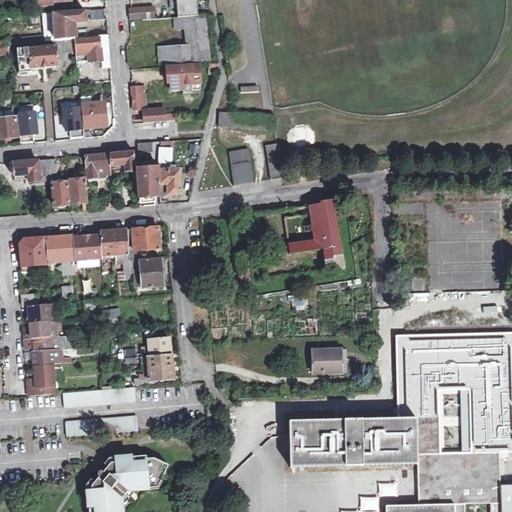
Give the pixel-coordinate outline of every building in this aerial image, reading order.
[(199,14),(197,0),(170,0),(171,7),(178,7),(179,16),(186,16),(199,14)] [(92,20),(108,18),(107,7),(91,9),(92,20)] [(131,21),(155,19),(154,8),(130,10),(131,21)] [(56,40),(75,38),(74,23),(87,22),(86,10),(54,13),(55,23),(56,28),(45,29),(45,33),(46,41),(56,40)] [(43,12),(44,24),(55,23),(54,13),(54,11),(43,12)] [(186,16),(187,28),(189,46),(190,62),(210,60),(206,14),(199,14),(186,16)] [(177,29),(187,28),(186,16),(179,16),(176,16),(177,29)] [(45,33),(9,36),(10,44),(46,41),(45,33)] [(75,39),(76,52),(77,64),(102,62),(102,68),(111,67),(109,37),(75,39)] [(33,68),(59,65),(58,54),(76,52),(75,39),(75,38),(56,40),(57,45),(48,46),(48,44),(44,44),(45,47),(31,48),(31,47),(18,48),(20,71),(33,70),(33,68)] [(160,64),(190,62),(189,46),(159,49),(160,64)] [(169,67),(170,76),(173,76),(173,82),(174,90),(185,90),(185,93),(202,92),(200,65),(169,67)] [(260,84),(242,85),(243,92),(261,91),(260,84)] [(144,111),(148,111),(146,85),(133,86),(134,112),(144,111)] [(103,102),(82,104),(84,128),(107,126),(106,115),(104,115),(103,102)] [(84,137),(81,107),(64,108),(66,130),(70,130),(71,138),(84,137)] [(148,111),(144,111),(145,122),(165,121),(164,110),(148,111)] [(36,111),(19,113),(21,143),(35,141),(34,133),(38,133),(36,111)] [(275,129),(273,115),(233,113),(219,112),(219,128),(275,129)] [(19,137),(17,117),(0,118),(0,138),(5,138),(12,137),(19,137)] [(138,143),(138,154),(139,156),(152,155),(152,143),(138,143)] [(282,178),(279,158),(277,144),(266,146),(270,180),(282,178)] [(254,182),(248,148),(229,152),(233,185),(245,183),(254,182)] [(159,197),(169,197),(180,196),(181,170),(176,169),(176,167),(171,166),(172,150),(161,149),(161,155),(161,167),(160,170),(162,170),(161,184),(160,185),(159,197)] [(125,164),(125,168),(125,172),(135,170),(133,153),(111,155),(112,166),(125,164)] [(108,165),(108,156),(86,157),(88,180),(98,179),(107,178),(107,175),(111,174),(110,165),(108,165)] [(49,161),(51,180),(51,185),(52,185),(54,206),(69,205),(68,183),(54,184),(53,184),(53,183),(54,182),(58,181),(56,160),(49,161)] [(156,197),(159,197),(160,185),(160,170),(161,167),(157,167),(157,164),(152,165),(152,167),(139,168),(138,160),(135,160),(138,198),(143,197),(156,197)] [(27,175),(27,178),(27,182),(51,180),(49,161),(11,164),(11,175),(15,175),(15,176),(27,175)] [(85,180),(70,181),(72,205),(81,204),(87,203),(85,180)] [(244,214),(228,217),(235,256),(240,288),(264,285),(266,281),(328,273),(343,270),(351,269),(342,199),(333,201),(321,203),(293,207),(257,212),(244,214)] [(159,227),(146,228),(148,251),(160,250),(159,237),(159,227)] [(127,230),(128,253),(143,251),(143,253),(147,253),(147,251),(148,251),(146,228),(127,230)] [(129,254),(128,253),(127,230),(122,231),(113,231),(115,255),(129,254)] [(100,236),(101,259),(102,270),(106,270),(105,256),(115,255),(113,231),(108,232),(99,232),(100,236)] [(74,258),(73,238),(73,235),(57,236),(46,237),(48,260),(74,258)] [(75,261),(101,259),(100,236),(93,236),(82,237),(73,238),(74,258),(75,261)] [(46,265),(44,237),(32,238),(25,238),(19,244),(21,272),(31,270),(31,268),(35,268),(35,265),(46,265)] [(139,260),(139,270),(141,288),(163,286),(163,279),(161,258),(148,259),(139,260)] [(135,288),(141,288),(139,270),(133,270),(135,288)] [(22,286),(22,287),(23,307),(29,307),(39,306),(37,285),(22,286)] [(293,309),(309,308),(308,296),(292,297),(293,309)] [(50,305),(39,306),(29,307),(30,311),(30,323),(53,321),(52,305),(50,305)] [(120,310),(105,311),(106,320),(121,319),(120,310)] [(56,321),(53,321),(30,323),(31,334),(32,338),(49,337),(49,328),(57,327),(56,321)] [(511,333),(397,335),(399,391),(399,417),(290,418),(290,465),(417,464),(418,504),(385,505),(384,511),(511,511),(511,484),(503,484),(502,453),(511,453),(511,333)] [(32,350),(33,352),(53,351),(52,336),(49,337),(32,338),(25,339),(25,345),(26,351),(32,350)] [(147,339),(149,355),(170,353),(169,344),(169,337),(147,339)] [(312,351),(313,373),(342,372),(342,350),(312,351)] [(53,351),(33,352),(33,359),(34,365),(54,363),(54,364),(71,362),(71,359),(54,360),(53,351)] [(147,356),(148,369),(172,367),(171,361),(170,353),(149,355),(147,356)] [(53,364),(34,365),(35,379),(28,379),(28,383),(29,396),(56,394),(53,364)] [(172,372),(172,367),(148,369),(144,369),(145,379),(133,380),(134,387),(150,386),(150,380),(173,378),(172,372)] [(134,387),(63,393),(65,407),(135,401),(134,387)] [(139,413),(67,419),(68,435),(141,429),(139,413)] [(136,453),(117,454),(117,456),(112,456),(107,462),(111,465),(107,470),(106,469),(103,469),(102,471),(101,473),(101,475),(103,476),(98,480),(94,477),(89,483),(89,489),(90,507),(92,507),(92,511),(128,511),(128,500),(131,495),(132,496),(136,491),(153,489),(153,486),(162,485),(172,463),(157,457),(150,457),(150,454),(136,455),(136,453)] [(396,471),(396,482),(379,482),(379,495),(399,495),(399,488),(410,488),(410,489),(417,489),(416,471),(396,471)] [(359,496),(360,510),(341,510),(340,511),(378,511),(378,496),(359,496)]
